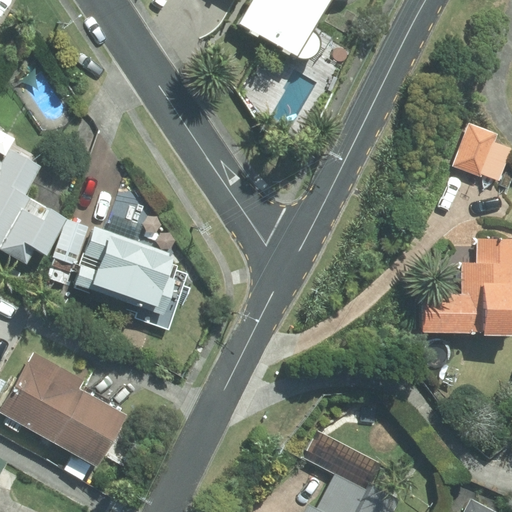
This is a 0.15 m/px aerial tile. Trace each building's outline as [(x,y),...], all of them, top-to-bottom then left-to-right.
[(241,0),(226,27),(292,65),(308,36),(295,29),(311,0),(230,0),(232,0),(231,0),(241,0)] [(492,179),(504,148),(488,141),(491,133),(464,123),(448,166),(475,176),(476,173),(492,179)] [(0,250),(27,266),(35,252),(46,257),(66,220),(23,197),(39,167),(9,150),(1,163),(0,162),(0,250)] [(68,220),(47,278),(68,285),(90,227),(68,220)] [(167,329),(186,272),(170,267),(174,253),(93,226),(73,283),(136,305),(132,318),(167,329)] [(418,292),(418,330),(506,329),(505,288),(511,287),(511,265),(510,236),(474,237),(474,260),(459,259),(460,292),(418,292)] [(0,411),(0,413),(101,470),(130,418),(81,390),(86,383),(33,353),(0,411)] [(361,481),(371,464),(368,456),(353,448),(344,451),(333,473),(329,471),(310,507),(301,503),(295,511),(376,511),(386,494),(361,481)] [(0,479),(10,461),(0,455),(0,479)] [(456,511),(493,511),(465,496),(456,511)]
